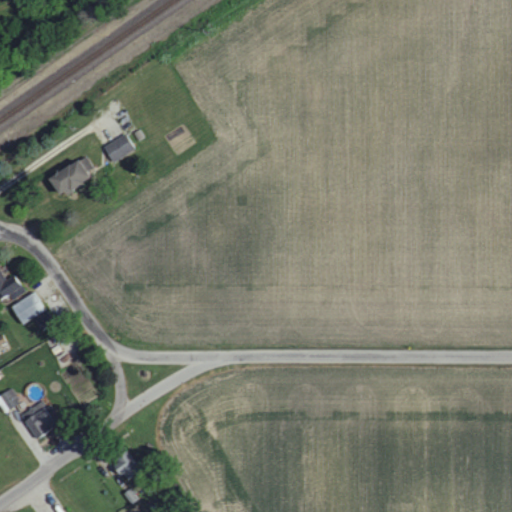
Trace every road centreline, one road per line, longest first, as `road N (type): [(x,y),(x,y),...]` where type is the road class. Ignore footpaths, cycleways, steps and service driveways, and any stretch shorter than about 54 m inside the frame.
road 1 (tertiary): [(511,354),(222,356)]
road 2 (residential): [(222,356),(110,350),(28,241),(0,231)]
road 3 (tertiary): [(0,501),(145,397),(222,356)]
